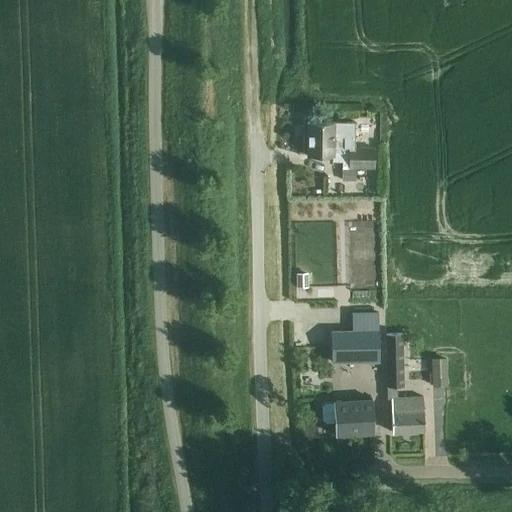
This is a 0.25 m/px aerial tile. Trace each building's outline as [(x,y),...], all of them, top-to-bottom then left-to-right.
[(354,122),(306,121),(306,155),(332,155),(332,160),(343,160),(342,168),(353,168),(374,168),(374,148),(373,148),(354,147),(354,122)] [(353,168),(342,168),(342,180),(353,180),(353,168)] [(331,332),(332,362),(379,361),(378,314),(351,314),(353,332),(331,332)] [(422,397),(396,398),(396,387),(403,387),(402,334),(385,335),(386,387),(387,387),(387,399),(391,399),(392,433),(423,432),(422,397)] [(445,360),(431,361),(432,386),(446,385),(445,360)] [(335,434),(374,432),(371,389),(333,391),(334,405),(326,405),(322,408),(323,422),(327,425),(335,425),(335,434)]
